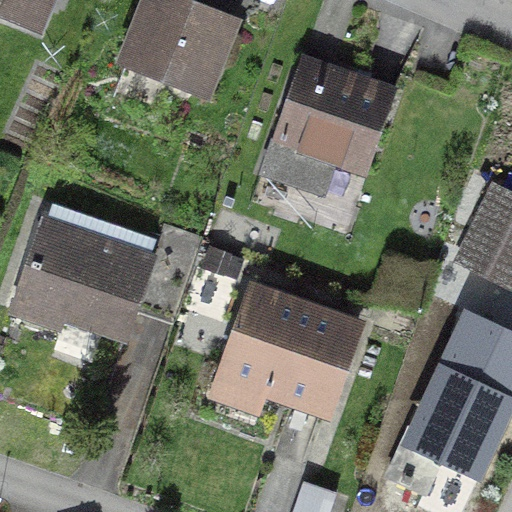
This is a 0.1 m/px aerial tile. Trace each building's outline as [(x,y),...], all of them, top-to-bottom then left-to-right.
[(47,0),(0,0),(0,12),(36,27),(47,0)] [(175,0),(148,0),(123,62),(201,95),(232,22),(175,0)] [(262,173),(323,194),(335,162),(366,173),(394,92),(301,60),(262,173)] [(460,259),(511,284),(511,195),(495,188),(460,259)] [(152,259),(43,221),(13,310),(60,326),(64,315),(126,338),(136,310),(172,322),(201,239),(163,226),(152,259)] [(354,332),(253,293),(225,371),(327,409),(354,332)] [(505,405),(444,376),(418,433),(409,429),(388,474),(424,491),(442,453),(475,469),(505,405)]
